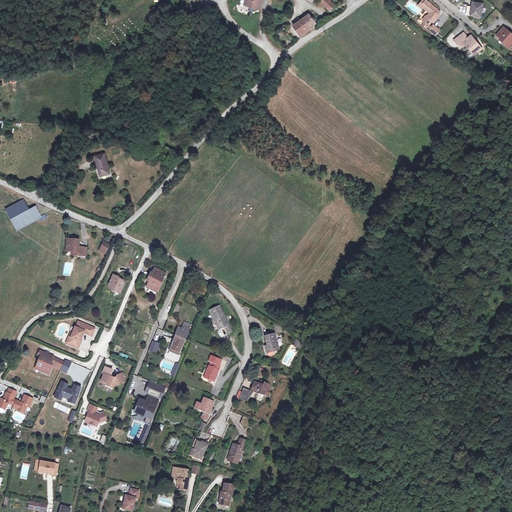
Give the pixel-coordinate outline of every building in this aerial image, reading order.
[(245,10),(258,13),(261,1),(257,0),(244,0),(244,3),(247,3),(246,8),(245,10)] [(335,5),(330,0),(324,6),(330,11),(335,5)] [(423,20),(425,21),(430,25),(432,22),(434,23),(440,16),(438,15),(441,12),(427,0),(426,0),(426,1),(424,0),(423,0),(419,5),(423,8),(424,7),(430,14),(427,17),(426,16),(423,20)] [(483,4),(473,1),(472,10),(471,15),(481,17),(483,4)] [(313,19),(307,13),(293,26),(300,34),(305,29),(308,32),(311,29),(310,27),(312,25),(311,23),(315,20),(314,18),(313,19)] [(430,25),(425,21),(421,25),(428,31),(432,27),(430,25)] [(433,25),(432,27),(428,31),(433,35),(438,29),(433,25)] [(511,47),(511,34),(505,28),(498,36),(508,45),(507,46),(511,49),(511,47)] [(468,38),(464,33),(458,37),(462,42),(468,38)] [(468,38),(462,42),(465,46),(466,46),(473,54),(476,51),(481,48),(471,36),(468,38)] [(104,174),(101,155),(90,156),(93,176),(104,174)] [(30,214),(23,202),(7,210),(18,229),(39,219),(35,212),(30,214)] [(78,239),(66,238),(66,245),(68,246),(68,251),(73,251),(73,255),(81,255),(82,248),(78,247),(78,239)] [(104,244),(103,244),(100,249),(100,250),(106,252),(108,246),(104,244)] [(165,274),(154,269),(152,273),(150,272),(147,278),(148,279),(147,282),(148,282),(146,288),(155,293),(165,274)] [(117,276),(112,273),(107,283),(109,288),(116,291),(117,287),(120,289),(123,283),(122,279),(117,277),(117,276)] [(232,333),(220,307),(210,311),(219,330),(224,328),(227,335),(232,333)] [(94,328),(80,322),(77,328),(74,326),(72,332),(70,337),(70,338),(68,344),(77,348),(80,342),(79,341),(83,332),(91,336),(94,328)] [(178,325),(174,334),(175,334),(185,338),(190,326),(183,324),(182,327),(178,325)] [(178,353),(185,338),(175,334),(175,336),(169,349),(178,353)] [(279,350),(274,334),(266,336),(269,346),(263,347),(265,354),(279,350)] [(158,343),(152,341),(149,348),(155,351),(158,343)] [(80,349),(77,355),(84,358),(86,352),(80,349)] [(43,370),(47,372),(49,373),(52,366),(53,365),(50,364),(54,356),(54,355),(40,350),(38,354),(41,355),(37,364),(44,367),(43,370)] [(64,361),(54,356),(50,364),(53,365),(52,366),(60,370),(64,361)] [(221,361),(211,357),(208,362),(210,363),(203,379),(213,383),(220,366),(219,366),(221,361)] [(64,361),(60,370),(66,372),(71,362),(65,360),(64,361)] [(112,371),(104,367),(101,374),(102,375),(100,382),(104,384),(104,385),(109,388),(110,386),(112,387),(116,385),(116,384),(123,382),(121,374),(114,376),(114,378),(112,379),(109,377),(112,371)] [(153,416),(159,400),(160,397),(162,398),(166,386),(151,380),(146,392),(148,392),(151,394),(149,397),(151,397),(148,402),(144,401),(139,399),(135,410),(144,414),(147,415),(145,421),(151,423),(154,417),(153,416)] [(269,384),(261,380),(259,384),(255,382),(252,389),(259,392),(258,394),(264,397),(269,384)] [(71,390),(65,387),(67,385),(60,382),(53,396),(59,399),(61,396),(68,399),(67,401),(73,403),(79,388),(73,385),(71,390)] [(251,391),(243,388),(238,399),(246,403),(251,391)] [(22,413),(25,406),(28,407),(31,399),(23,395),(20,402),(14,400),(12,399),(14,392),(7,389),(5,393),(4,392),(1,400),(0,399),(0,408),(3,410),(5,403),(9,405),(12,406),(11,408),(15,409),(14,410),(22,413)] [(213,403),(203,398),(200,404),(198,410),(202,412),(200,417),(204,419),(205,418),(207,414),(213,403)] [(198,410),(200,404),(195,401),(192,407),(198,410)] [(96,407),(87,405),(85,411),(87,412),(83,422),(95,427),(97,423),(105,420),(102,412),(97,414),(96,415),(93,414),(96,407)] [(251,421),(243,417),(240,425),(241,429),(247,431),(251,421)] [(206,442),(195,438),(190,447),(193,448),(196,441),(205,445),(206,442)] [(246,442),(240,440),(238,446),(234,445),(227,461),(237,465),(246,442)] [(205,445),(196,441),(193,448),(192,450),(190,456),(200,460),(206,445),(205,445)] [(58,465),(39,462),(39,463),(38,471),(38,472),(45,473),(45,475),(56,477),(58,465)] [(200,467),(193,466),(191,472),(198,474),(200,467)] [(186,472),(174,469),(173,473),(171,479),(176,480),(175,484),(178,485),(177,490),(177,491),(185,492),(186,486),(183,486),(185,479),(186,472)] [(233,486),(224,484),(222,493),(221,493),(219,505),(228,507),(230,497),(232,497),(233,486)] [(143,493),(136,491),(134,498),(130,497),(126,511),(131,511),(136,511),(140,500),(141,501),(143,493)] [(46,505),(28,502),(28,508),(45,511),(46,505)]
